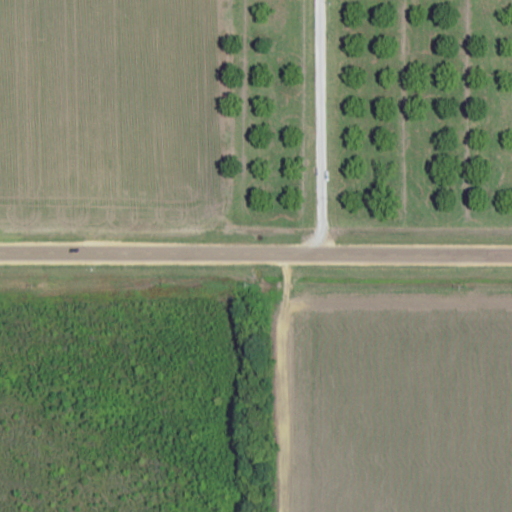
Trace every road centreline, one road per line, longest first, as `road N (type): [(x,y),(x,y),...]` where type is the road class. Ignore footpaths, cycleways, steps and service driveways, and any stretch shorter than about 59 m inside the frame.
road 1 (secondary): [(511,255),(0,253)]
road 2 (track): [(271,255),(271,511)]
road 3 (track): [(318,255),(323,0)]
